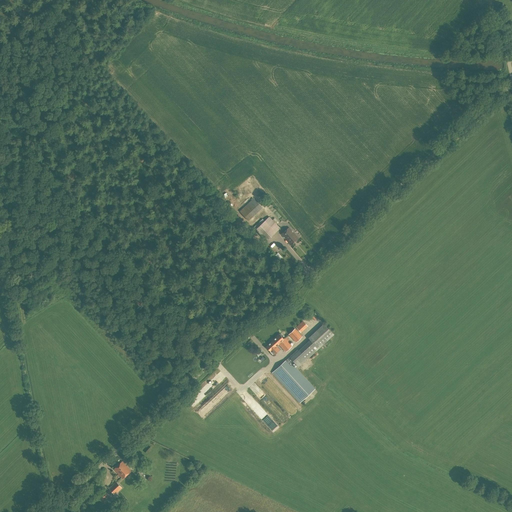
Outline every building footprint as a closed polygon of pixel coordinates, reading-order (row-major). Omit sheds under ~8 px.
[(248,221),(262,208),(253,198),(240,211),(248,221)] [(280,228),(269,216),(264,221),(262,219),(254,227),(256,229),(255,229),(266,241),(280,228)] [(285,231),(295,242),(299,239),(289,227),(285,231)] [(291,245),(295,242),(285,231),(281,234),(291,245)] [(303,321),(296,327),(300,332),(307,325),(303,321)] [(299,367),(334,335),(326,326),(324,323),(308,338),(310,341),(299,351),(298,349),(287,359),(272,373),(299,403),(315,389),(293,365),(295,363),(299,367)] [(296,342),(302,336),(295,329),(289,334),(296,342)] [(282,335),(281,334),(280,334),(279,334),(273,339),(273,340),(266,346),(270,352),(271,351),(274,355),(280,350),(276,346),(278,344),(285,352),(292,346),(290,344),(292,342),(287,337),(285,338),(283,339),(281,337),(282,336),(282,335)] [(267,376),(262,381),(281,403),(287,398),(267,376)] [(257,391),(258,392),(257,393),(265,401),(268,398),(259,389),(257,391)] [(218,395),(208,405),(213,410),(222,402),(219,399),(221,398),(218,395)] [(122,479),(131,471),(122,461),(113,469),(122,479)] [(114,495),(122,488),(116,481),(108,488),(114,495)] [(102,502),(109,495),(104,490),(97,497),(102,502)]
